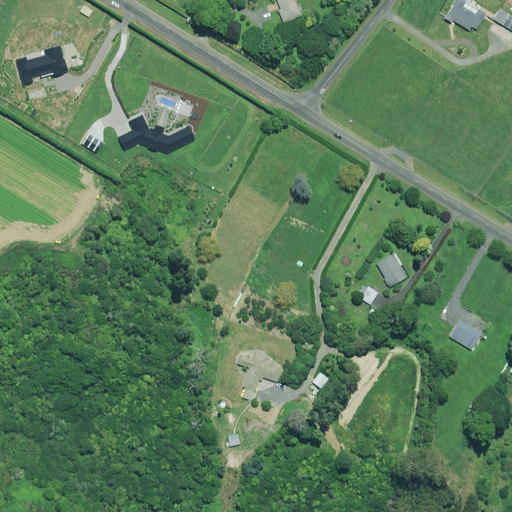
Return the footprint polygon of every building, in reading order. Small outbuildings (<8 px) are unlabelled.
[(276,0),(281,10),(279,11),(285,24),(303,16),(295,0),(276,0)] [(467,2),(462,0),(455,0),(452,6),(453,6),(445,19),(452,23),(454,21),(470,31),(473,27),(477,30),(487,14),(479,9),(475,15),(463,8),(467,2)] [(511,17),(509,15),(503,25),(511,30),(511,17)] [(385,278),(384,279),(388,286),(389,286),(391,288),(407,278),(394,254),(377,264),(385,278)] [(362,299),(370,305),(372,303),(381,309),(384,303),(375,298),(378,292),(369,287),(362,299)] [(482,334),(459,321),(450,337),(472,350),(482,334)] [(264,378),(277,383),(279,372),(282,372),(283,367),(276,365),(278,361),(269,359),(270,357),(256,352),(253,359),(241,356),(238,365),(243,367),(242,370),(248,372),(244,387),(246,388),(243,398),(252,401),(255,390),(257,391),(259,382),(263,382),(264,378)] [(329,380),(320,373),(313,383),(322,390),(329,380)] [(239,445),(238,435),(227,437),(229,447),(239,445)]
